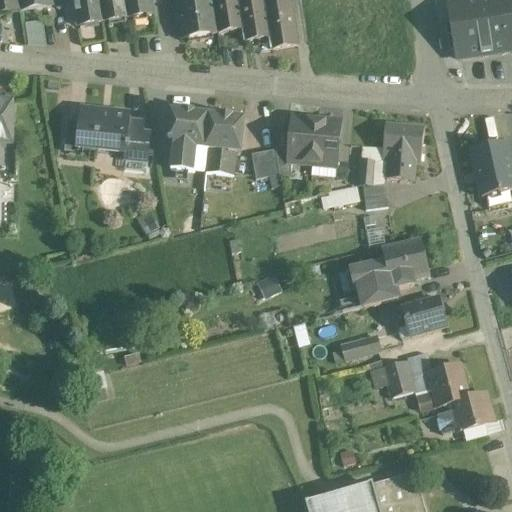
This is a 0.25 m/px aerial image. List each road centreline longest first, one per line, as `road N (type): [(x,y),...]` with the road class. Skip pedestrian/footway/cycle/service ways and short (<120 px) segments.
road 1 (residential): [(0,61),(434,108)]
road 2 (residential): [(434,108),(511,398)]
